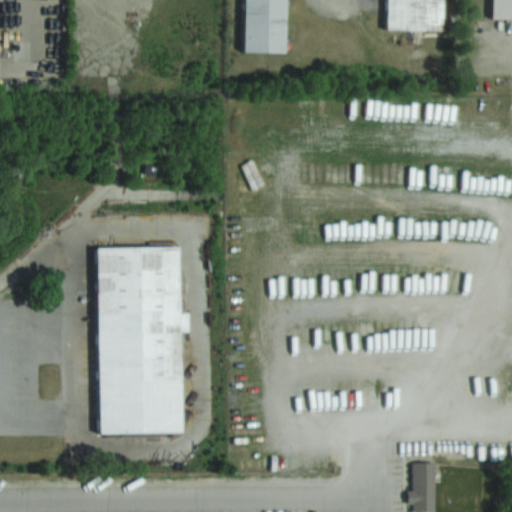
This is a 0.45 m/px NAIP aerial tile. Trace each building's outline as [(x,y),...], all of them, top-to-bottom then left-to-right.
[(280,0),(279,51),(239,50),(239,0),(280,0)] [(437,0),(437,29),(382,28),(382,0),(437,0)] [(511,0),(511,17),(488,17),(488,0),(511,0)] [(511,123),(511,101),(503,101),(503,124),(511,123)] [(251,188),(260,185),(252,161),(242,165),(251,188)] [(174,312),(182,312),(182,330),(174,330),(175,431),(94,432),(91,247),(173,246),(174,312)] [(431,511),(409,511),(409,502),(404,502),(403,490),(409,490),(408,462),(430,462),(431,511)]
